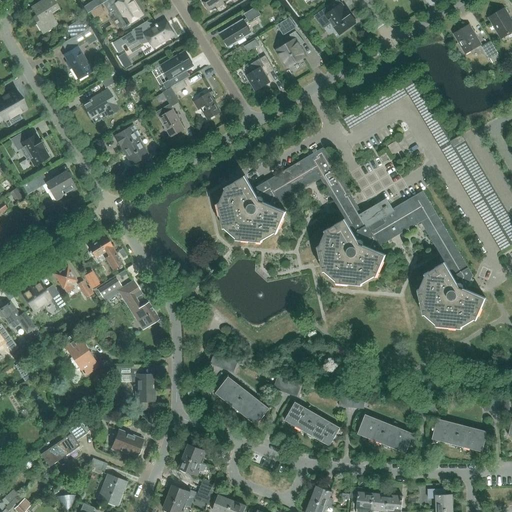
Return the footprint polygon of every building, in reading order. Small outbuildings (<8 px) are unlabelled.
[(52,0),(42,0),(31,8),(39,20),(35,22),(43,34),(58,25),(51,14),(58,9),(52,0)] [(143,16),(133,0),(122,0),(121,1),(120,0),(109,0),(104,3),(110,13),(114,11),(124,27),(143,16)] [(201,0),(208,11),(216,6),(217,8),(224,4),(223,2),(225,0),(201,0)] [(92,2),(85,6),(84,6),(88,13),(89,12),(96,8),(92,2)] [(331,4),(314,16),(318,22),(321,19),(326,26),(330,24),(339,37),(358,23),(355,19),(354,20),(346,9),(347,8),(345,6),(344,6),(342,2),(341,3),(334,8),(331,4)] [(221,34),(228,47),(251,33),(245,24),(248,22),(249,23),(261,16),(256,7),(244,14),(247,19),(243,21),(243,20),(221,34)] [(90,12),(93,18),(98,15),(95,9),(90,12)] [(489,18),(501,39),(511,33),(511,21),(504,9),(489,18)] [(289,17),(287,19),(285,20),(292,30),(294,28),(296,27),(289,17)] [(127,35),(113,43),(119,52),(123,50),(121,46),(126,43),(128,47),(139,41),(147,36),(150,42),(154,47),(174,35),(165,20),(157,25),(157,24),(156,24),(156,25),(156,26),(151,29),(147,22),(133,30),(132,30),(133,31),(127,35)] [(65,28),(71,39),(88,28),(84,21),(80,23),(78,21),(65,28)] [(455,36),(466,55),(481,45),(469,25),(459,31),(460,33),(455,36)] [(88,28),(71,39),(76,48),(78,46),(78,47),(86,42),(87,44),(95,39),(88,28)] [(292,40),(277,49),(288,67),(305,57),(298,46),(304,43),(295,32),(289,35),(292,40)] [(244,46),(247,52),(258,45),(255,40),(244,46)] [(491,41),(490,42),(481,47),(489,60),(498,54),(491,41)] [(78,46),(76,48),(64,55),(78,80),(93,71),(78,47),(78,46)] [(154,70),(166,91),(171,88),(174,86),(183,80),(189,77),(189,76),(186,70),(193,66),(185,51),(169,61),(168,60),(160,65),(160,66),(154,70)] [(248,66),(252,73),(246,76),(255,91),(270,83),(266,76),(268,74),(266,70),(272,67),(265,56),(248,66)] [(111,69),(98,77),(101,82),(113,75),(114,74),(111,69)] [(114,74),(113,75),(101,82),(100,82),(101,83),(102,83),(104,88),(104,89),(118,81),(114,74)] [(439,148),(473,205),(501,252),(511,245),(511,219),(462,135),(451,141),(413,77),(342,119),(349,130),(408,96),(439,148)] [(174,86),(171,88),(174,94),(187,87),(184,82),(183,80),(174,86)] [(166,91),(163,93),(166,98),(170,105),(171,107),(179,103),(178,101),(174,94),(171,88),(166,91)] [(22,119),(17,111),(25,107),(15,90),(0,98),(0,113),(8,127),(22,119)] [(116,105),(107,90),(82,105),(91,119),(105,110),(108,115),(118,109),(116,105)] [(201,109),(205,116),(207,120),(221,112),(210,93),(193,103),(198,111),(201,109)] [(170,105),(157,113),(159,117),(171,137),(184,129),(172,110),(171,107),(170,105)] [(137,131),(133,125),(114,136),(125,155),(128,153),(134,164),(148,155),(139,139),(141,138),(140,136),(139,136),(136,132),(137,131)] [(22,133),(11,139),(14,146),(17,151),(20,149),(26,159),(28,158),(33,167),(45,160),(49,158),(35,134),(31,136),(26,139),(22,133)] [(387,146),(393,156),(402,150),(397,141),(387,146)] [(485,298),(466,290),(468,286),(473,275),(468,268),(436,213),(423,191),(380,216),(382,220),(370,228),(323,148),(319,150),(318,148),(308,154),(309,156),(253,189),(245,176),(227,187),(219,206),(223,227),(239,241),(262,242),(262,241),(275,233),(276,234),(286,212),(277,208),(280,203),(321,179),(338,208),(345,220),(324,231),(325,233),(319,247),(318,247),(323,272),(325,272),(336,282),(336,283),(362,286),(362,284),(375,276),(376,277),(385,255),(377,252),(380,246),(397,236),(420,222),(444,263),(424,275),(425,276),(419,290),(418,290),(423,315),(425,315),(436,325),(436,327),(461,329),(461,327),(475,320),(476,320),(485,298)] [(46,183),(46,184),(56,200),(75,189),(65,172),(47,182),(46,183)] [(35,178),(22,186),(27,195),(40,187),(35,178)] [(23,198),(15,188),(9,193),(16,203),(23,198)] [(94,241),(95,242),(88,247),(95,257),(106,251),(109,256),(105,258),(112,270),(122,264),(115,252),(114,253),(112,249),(113,248),(105,236),(100,239),(99,238),(94,241)] [(55,274),(67,293),(74,289),(71,285),(76,282),(67,267),(55,274)] [(92,272),(85,276),(89,283),(92,288),(99,284),(92,272)] [(77,284),(86,299),(94,294),(90,288),(88,289),(83,280),(77,284)] [(100,301),(103,299),(105,302),(118,294),(142,330),(159,320),(148,302),(141,307),(136,298),(143,294),(133,280),(120,289),(117,284),(106,291),(103,287),(98,291),(95,292),(100,301)] [(22,295),(32,311),(50,299),(51,298),(45,290),(40,282),(22,295)] [(52,285),(45,290),(51,298),(50,299),(57,309),(65,304),(52,285)] [(14,328),(20,324),(22,322),(21,320),(22,319),(10,302),(6,305),(5,304),(1,304),(0,304),(0,317),(2,318),(4,317),(11,328),(14,328)] [(22,322),(20,324),(26,333),(29,331),(31,334),(36,330),(27,316),(22,319),(21,320),(22,322)] [(69,326),(74,323),(70,316),(65,320),(69,326)] [(0,344),(4,342),(11,353),(18,348),(0,324),(0,344)] [(84,332),(77,337),(80,341),(86,336),(89,340),(99,334),(92,324),(83,330),(84,332)] [(67,344),(63,346),(70,356),(71,357),(66,360),(70,366),(72,365),(74,369),(78,367),(79,368),(84,377),(96,368),(99,367),(98,366),(80,341),(77,337),(76,337),(73,333),(64,339),(67,344)] [(45,347),(40,339),(33,344),(40,352),(45,347)] [(215,352),(210,364),(233,373),(235,368),(238,361),(215,352)] [(104,376),(130,376),(131,375),(131,366),(104,367),(104,376)] [(28,373),(21,377),(24,382),(31,378),(28,373)] [(131,375),(130,376),(131,383),(134,383),(135,401),(154,401),(153,375),(134,375),(131,375)] [(216,393),(256,425),(269,408),(228,377),(216,393)] [(279,391),(285,393),(289,381),(283,379),(282,382),(281,385),(280,388),(279,391)] [(285,393),(290,395),(292,392),(293,389),(294,386),(295,383),(289,381),(285,393)] [(285,420),(330,446),(340,428),(295,402),(285,420)] [(101,411),(111,415),(113,411),(102,407),(101,411)] [(94,416),(108,422),(111,415),(101,411),(97,410),(94,416)] [(358,434),(406,453),(414,434),(365,414),(358,434)] [(432,439),(482,452),(487,432),(437,419),(432,439)] [(79,422),(68,430),(70,433),(40,454),(49,466),(80,446),(76,440),(87,433),(79,422)] [(135,458),(143,440),(118,430),(111,449),(120,452),(117,458),(127,461),(129,456),(135,458)] [(189,444),(184,457),(201,463),(203,458),(204,459),(207,451),(189,444)] [(214,469),(221,472),(226,458),(220,456),(214,469)] [(206,465),(201,463),(184,457),(180,469),(198,476),(200,471),(201,471),(202,471),(203,470),(204,470),(205,469),(206,465)] [(92,458),(92,459),(89,466),(104,472),(107,464),(92,458)] [(106,474),(97,498),(117,506),(126,482),(106,474)] [(202,481),(200,487),(213,492),(216,487),(202,481)] [(173,485),(168,498),(185,504),(186,499),(189,500),(189,498),(193,499),(196,492),(190,490),(189,492),(173,485)] [(316,486),(311,500),(326,506),(330,507),(334,499),(330,498),(332,492),(316,486)] [(213,492),(200,487),(198,494),(210,499),(213,492)] [(0,500),(0,508),(1,510),(18,494),(12,489),(0,500)] [(56,490),(52,494),(56,499),(60,495),(56,490)] [(372,511),(373,493),(358,492),(356,511),(371,511),(372,511)] [(386,511),(388,495),(373,493),(372,511),(384,511),(386,511)] [(436,495),(436,510),(453,509),(452,494),(436,495)] [(212,511),(213,511),(227,511),(232,500),(218,495),(212,511)] [(401,511),(403,496),(388,495),(386,511),(401,511)] [(5,509),(2,511),(8,511),(18,501),(15,498),(5,509)] [(16,511),(24,511),(31,505),(24,498),(13,509),(16,511)] [(185,504),(168,498),(164,510),(169,511),(183,511),(184,511),(182,510),(185,504)] [(70,509),(73,503),(67,500),(65,506),(70,509)] [(232,500),(227,511),(244,511),(246,506),(232,500)] [(324,511),(326,506),(311,500),(306,511),(324,511)]
